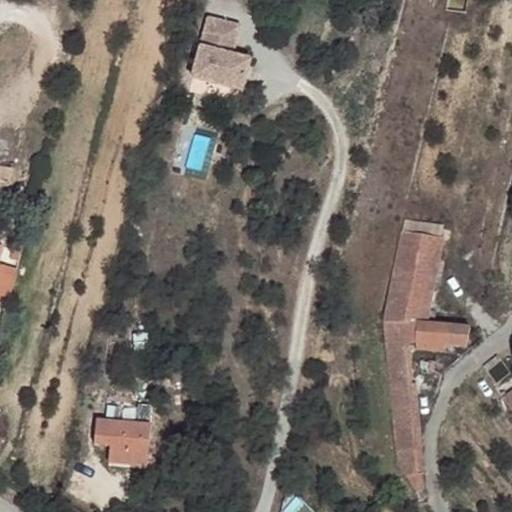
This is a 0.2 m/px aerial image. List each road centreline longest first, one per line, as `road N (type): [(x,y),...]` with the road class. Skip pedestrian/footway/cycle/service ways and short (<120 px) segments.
road 1 (unknown): [(272,511),(310,287),(344,158),(329,111),(254,56)]
road 2 (unclassified): [(511,321),(434,420),(443,511)]
